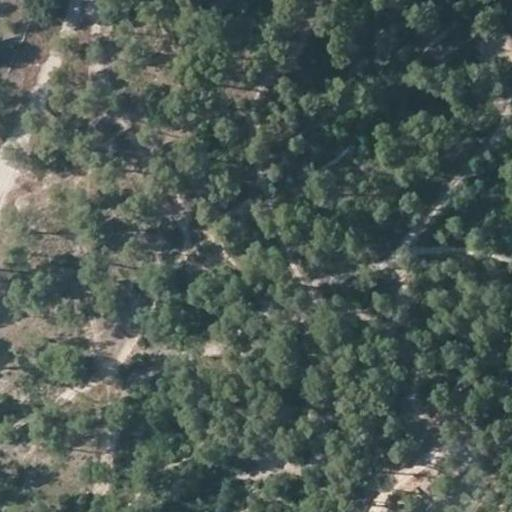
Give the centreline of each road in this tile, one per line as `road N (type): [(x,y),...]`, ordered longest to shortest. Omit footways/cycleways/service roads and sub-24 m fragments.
road 1 (track): [(0,188),(78,0)]
road 2 (track): [(113,356),(98,511)]
